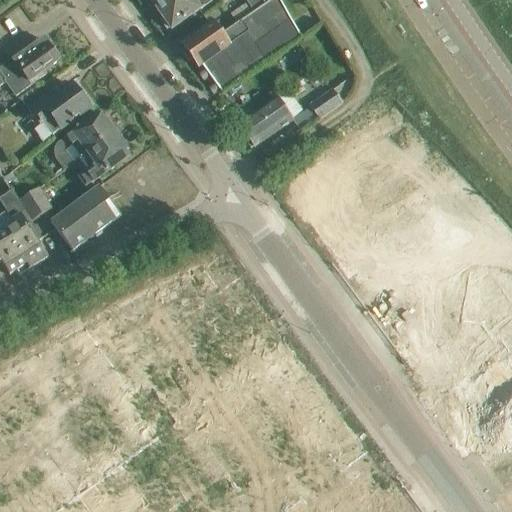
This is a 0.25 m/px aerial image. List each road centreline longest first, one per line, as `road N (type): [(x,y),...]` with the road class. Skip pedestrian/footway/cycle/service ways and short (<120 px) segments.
road 1 (residential): [(469,511),(239,197)]
road 2 (residential): [(239,197),(0,324)]
road 3 (residential): [(239,197),(92,0)]
